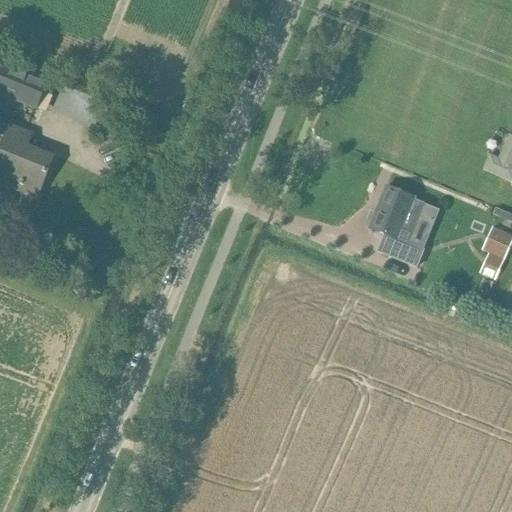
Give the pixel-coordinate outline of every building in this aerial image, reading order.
[(0,64),(0,96),(36,111),(47,83),(0,64)] [(405,73),(399,86),(422,95),(427,82),(405,73)] [(0,184),(37,198),(53,158),(28,148),(33,134),(1,122),(0,124),(0,184)] [(511,140),(508,139),(498,162),(490,159),(485,172),(511,183),(511,140)] [(371,215),(366,227),(370,228),(369,230),(384,237),(377,253),(416,269),(419,263),(424,252),(440,211),(414,200),(415,200),(386,188),(375,216),(371,215)] [(503,262),(511,243),(511,237),(492,228),(481,252),(488,255),(503,262)]
